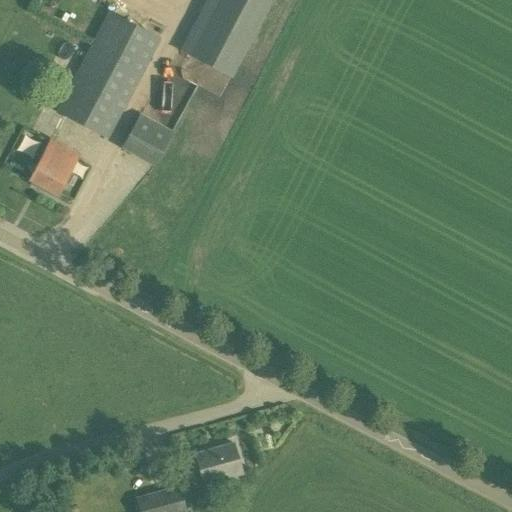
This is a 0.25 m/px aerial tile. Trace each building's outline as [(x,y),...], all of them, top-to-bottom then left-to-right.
[(271,0),(220,0),(191,56),(231,77),(271,0)] [(105,137),(157,37),(111,13),(59,113),(105,137)] [(172,132),(139,114),(121,147),(154,165),(172,132)] [(56,194),(77,154),(50,140),(29,180),(56,194)] [(203,485),(241,474),(232,443),(194,454),(203,485)] [(138,511),(185,511),(178,486),(135,497),(138,511)]
